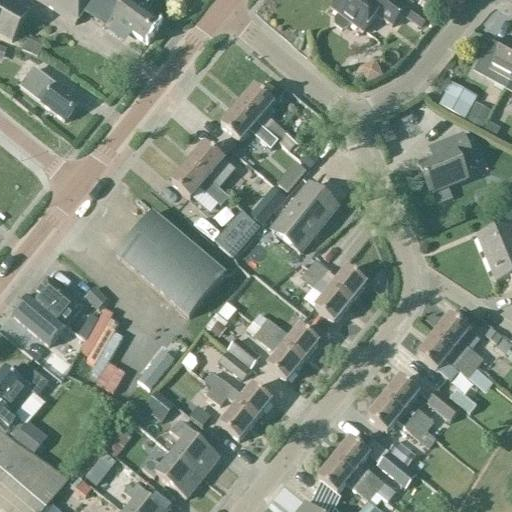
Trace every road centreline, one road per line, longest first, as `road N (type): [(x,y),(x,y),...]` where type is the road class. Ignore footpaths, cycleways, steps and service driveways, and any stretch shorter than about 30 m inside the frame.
road 1 (residential): [(244,511),(396,325),(408,284)]
road 2 (secondary): [(78,187),(222,9)]
road 3 (residential): [(482,0),(404,88),(350,118)]
road 4 (residential): [(408,284),(350,118)]
road 5 (residential): [(350,118),(222,9)]
road 6 (secondary): [(0,282),(78,187)]
